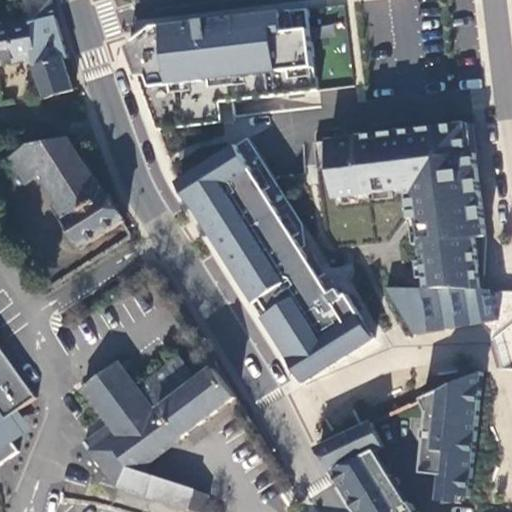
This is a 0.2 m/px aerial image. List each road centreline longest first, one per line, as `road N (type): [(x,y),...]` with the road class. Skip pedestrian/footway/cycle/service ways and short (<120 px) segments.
road 1 (secondary): [(331,511),(264,385),(163,234)]
road 2 (secondary): [(163,234),(132,178),(71,0)]
road 3 (residential): [(33,321),(76,383),(48,482)]
road 4 (residential): [(163,234),(33,321)]
road 5 (unknown): [(300,0),(314,121)]
